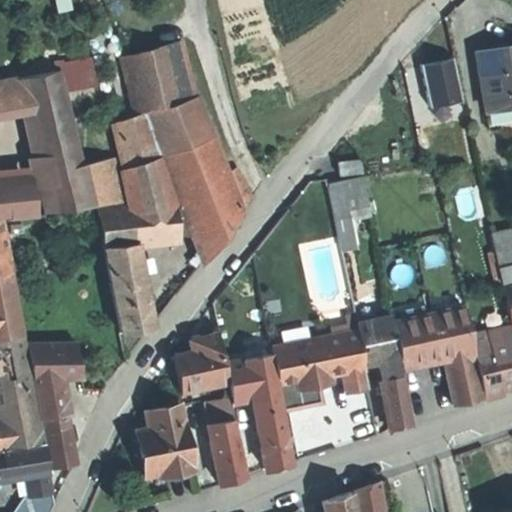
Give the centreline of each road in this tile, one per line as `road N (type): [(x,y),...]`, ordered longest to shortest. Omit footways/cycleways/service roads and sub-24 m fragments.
road 1 (residential): [(65,511),(130,375),(309,148),(442,0)]
road 2 (residential): [(195,511),(511,406)]
